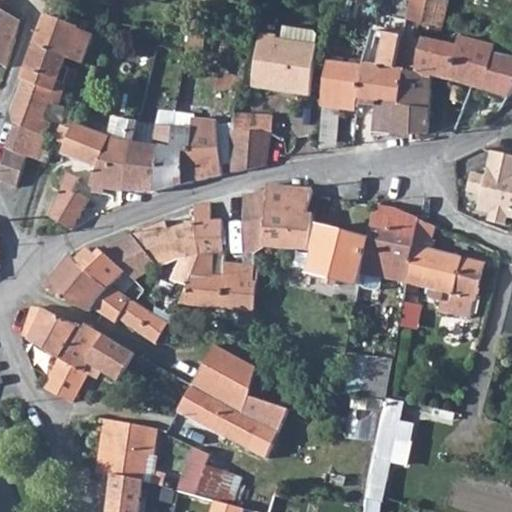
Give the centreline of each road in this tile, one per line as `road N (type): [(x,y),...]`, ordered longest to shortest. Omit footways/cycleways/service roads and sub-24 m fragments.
road 1 (residential): [(511,124),(465,153),(170,203),(78,239),(38,268)]
road 2 (residential): [(0,323),(89,493),(89,511)]
